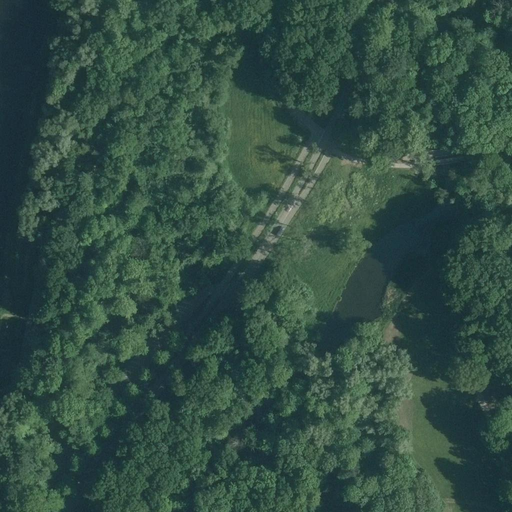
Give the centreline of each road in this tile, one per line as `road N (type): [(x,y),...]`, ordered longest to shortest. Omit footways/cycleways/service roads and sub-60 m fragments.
road 1 (tertiary): [(68,511),(257,261),(328,139),(386,0)]
road 2 (unknown): [(307,131),(287,117),(262,74),(250,0)]
